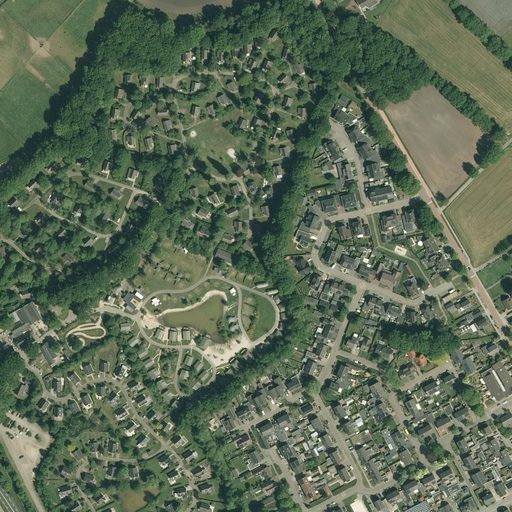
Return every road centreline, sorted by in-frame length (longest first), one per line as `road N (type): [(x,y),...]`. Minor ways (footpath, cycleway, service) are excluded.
road 1 (tertiary): [(426,195),(312,0)]
road 2 (residential): [(13,359),(52,398),(101,379),(119,385),(166,445)]
road 3 (tertiary): [(511,345),(426,195)]
road 4 (residential): [(36,198),(51,213),(108,237),(136,190)]
road 5 (residential): [(72,302),(129,271),(168,211)]
road 6 (residential): [(363,284),(326,269),(316,251),(327,224),(368,211)]
road 7 (residential): [(93,511),(77,483),(85,463),(142,459),(161,449)]
road 8 (residential): [(177,101),(176,81),(202,73),(242,75),(275,93)]
